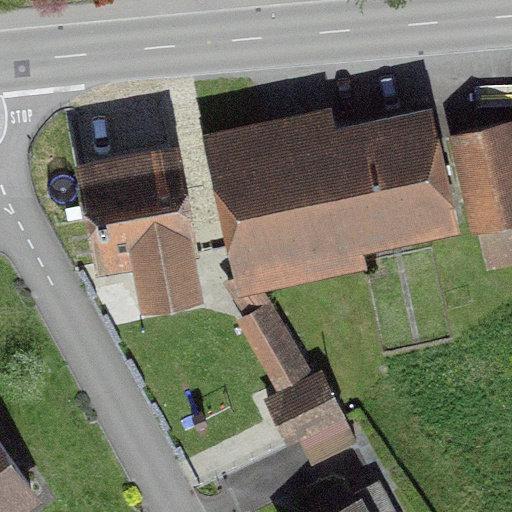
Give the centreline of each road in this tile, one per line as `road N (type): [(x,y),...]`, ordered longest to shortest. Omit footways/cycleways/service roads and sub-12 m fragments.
road 1 (tertiary): [(0,60),(511,15)]
road 2 (residential): [(0,206),(173,511)]
